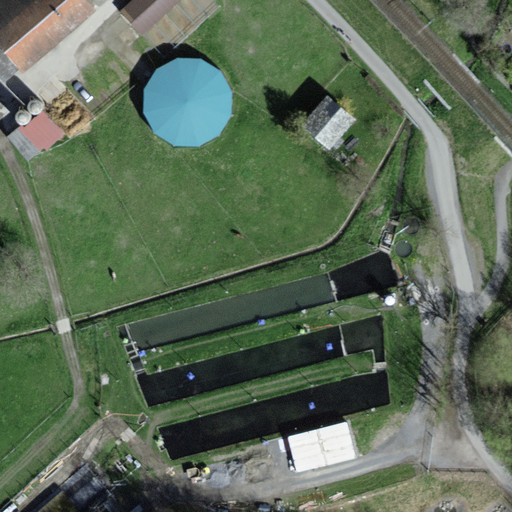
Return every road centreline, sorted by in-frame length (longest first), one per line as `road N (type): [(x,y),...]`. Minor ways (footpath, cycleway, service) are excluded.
road 1 (unclassified): [(467,311),(430,129),(314,0)]
road 2 (unclassified): [(511,485),(467,420),(467,311)]
road 3 (unclassified): [(511,168),(502,186),(500,271),(481,305),(467,311)]
